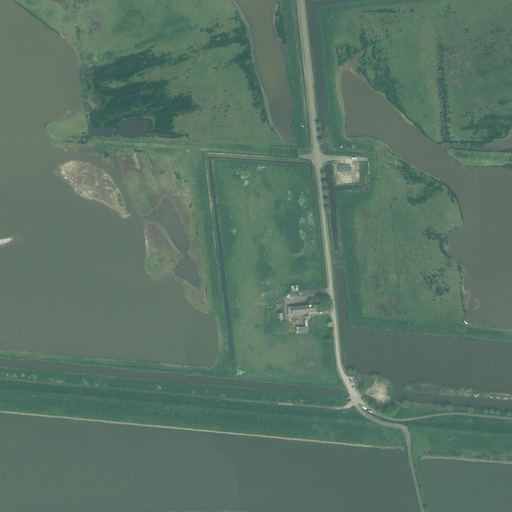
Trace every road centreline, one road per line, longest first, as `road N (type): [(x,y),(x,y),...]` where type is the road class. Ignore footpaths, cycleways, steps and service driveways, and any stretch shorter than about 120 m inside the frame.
road 1 (unclassified): [(381,414),(359,406),(339,369),(317,157)]
road 2 (unclassified): [(317,157),(300,0)]
